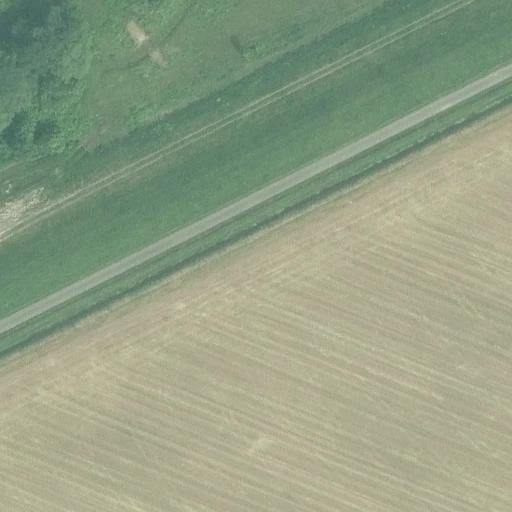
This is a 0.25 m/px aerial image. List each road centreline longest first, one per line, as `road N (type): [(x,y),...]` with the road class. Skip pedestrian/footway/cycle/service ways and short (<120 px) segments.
road 1 (unclassified): [(0,328),(511,70)]
road 2 (track): [(0,235),(469,0)]
